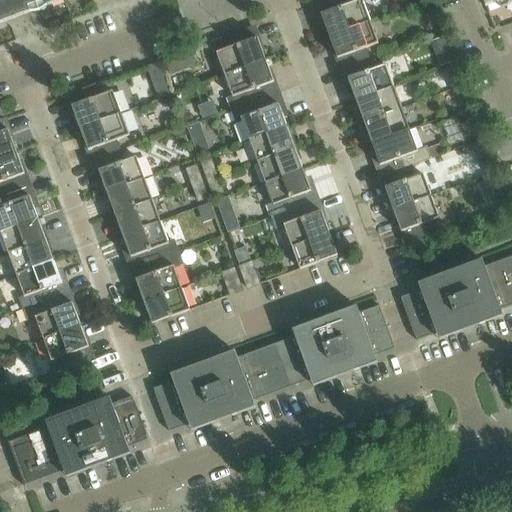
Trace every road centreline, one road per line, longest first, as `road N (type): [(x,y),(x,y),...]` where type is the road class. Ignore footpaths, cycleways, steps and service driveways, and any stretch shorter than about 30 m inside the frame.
road 1 (residential): [(26,79),(132,367),(381,275),(277,0)]
road 2 (tertiary): [(485,444),(203,511)]
road 3 (residential): [(26,79),(213,11)]
road 4 (tertiary): [(351,511),(497,475)]
